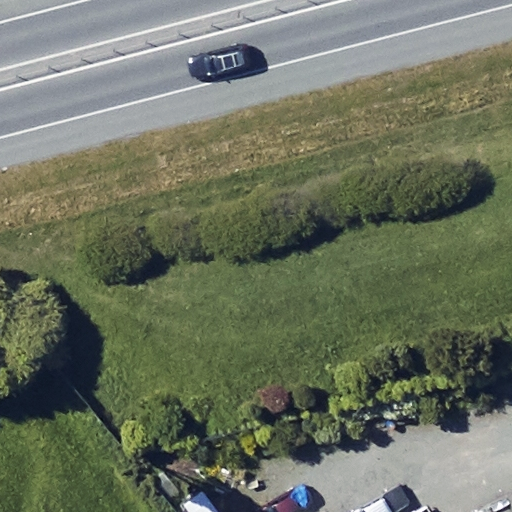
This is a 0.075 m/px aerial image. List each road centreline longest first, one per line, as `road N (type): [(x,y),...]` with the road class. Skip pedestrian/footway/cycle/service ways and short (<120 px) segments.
road 1 (trunk): [(379,0),(0,98)]
road 2 (trunk): [(0,58),(223,0)]
